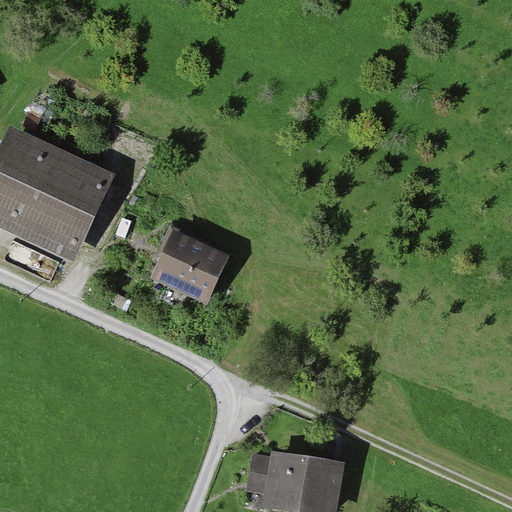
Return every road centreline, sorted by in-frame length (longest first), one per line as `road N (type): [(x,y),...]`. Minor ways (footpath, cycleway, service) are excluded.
road 1 (track): [(511,507),(230,383)]
road 2 (residential): [(230,383),(0,278)]
